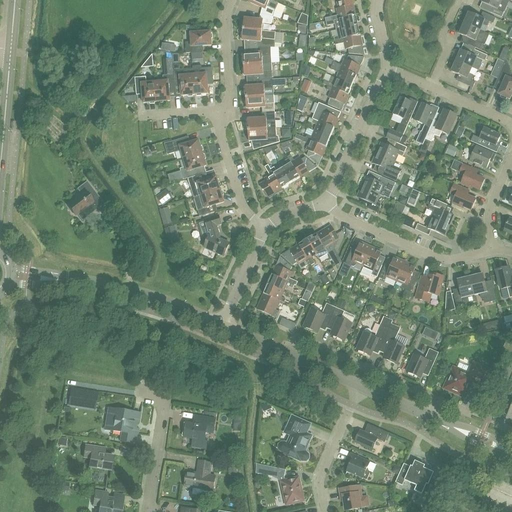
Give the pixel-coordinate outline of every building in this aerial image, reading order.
[(271,0),(249,0),(248,2),(262,8),(261,14),(273,17),(275,10),(278,3),(271,0)] [(352,0),(344,0),(337,1),(339,8),(336,9),(338,15),(325,18),(326,22),(356,15),(352,0)] [(509,1),(505,0),(482,0),(481,2),(493,7),(491,13),(502,17),(504,12),(501,10),(503,6),(500,4),(501,0),(505,0),(509,2),(509,1)] [(276,16),(285,20),(291,8),(283,4),(276,16)] [(483,12),(480,17),(466,11),(462,22),(480,30),(483,24),(487,26),(489,21),(493,23),(495,17),(483,12)] [(302,13),(297,23),(307,26),(308,16),(302,13)] [(244,18),(243,29),(262,31),(263,23),(271,24),(273,17),(261,14),(259,19),(244,18)] [(356,15),(326,22),(327,26),(335,24),(336,30),(341,29),(358,25),(356,15)] [(482,44),(484,45),(486,39),(477,36),(480,30),(462,22),(457,33),(471,39),(468,44),(479,49),(482,44)] [(336,30),(337,36),(334,37),(335,41),(360,35),(358,25),(341,29),(336,30)] [(258,47),(271,47),(275,47),(275,40),(275,37),(275,32),(262,31),(243,29),(242,40),(258,42),(258,47)] [(186,53),(201,52),(200,46),(211,45),(211,32),(191,33),(191,42),(185,42),(186,53)] [(278,33),(279,47),(274,48),(275,65),(284,65),(283,48),(288,48),(287,33),(278,33)] [(360,35),(334,41),(335,45),(344,43),(345,49),(348,49),(349,53),(364,55),(360,35)] [(271,55),(271,47),(258,47),(258,53),(243,54),(244,65),(271,63),(271,55)] [(509,51),(503,48),(501,54),(507,57),(509,51)] [(481,59),(485,61),(487,55),(475,50),(472,55),(460,50),(456,61),(472,68),(474,62),(478,64),(481,59)] [(364,57),(349,55),(347,60),(344,59),(342,65),(333,61),(331,65),(332,65),(356,76),(364,57)] [(497,79),(504,62),(498,60),(491,76),(497,79)] [(473,87),(475,82),(472,80),(474,75),(469,73),(472,68),(456,61),(451,71),(461,76),(459,81),(473,87)] [(503,82),(498,94),(501,95),(500,97),(506,100),(507,98),(510,99),(511,93),(511,79),(510,78),(510,76),(510,74),(510,71),(509,67),(509,66),(508,62),(505,61),(504,62),(497,79),(503,82)] [(180,63),(173,64),(173,69),(175,85),(180,85),(181,96),(195,95),(193,68),(185,69),(184,67),(180,63)] [(245,76),(259,75),(260,80),(272,79),(271,63),(244,65),(245,76)] [(202,68),(202,65),(192,66),(193,68),(195,95),(208,94),(207,83),(213,82),(212,67),(202,68)] [(356,76),(332,65),(330,69),(338,72),(336,78),(352,85),(356,76)] [(163,81),(155,82),(157,102),(170,101),(169,90),(175,89),(175,85),(174,74),(169,75),(163,75),(163,81)] [(143,103),(157,102),(155,82),(146,83),(146,77),(135,78),(136,93),(142,92),(143,103)] [(336,78),(332,77),(330,83),(324,80),(323,84),(328,86),(348,95),(352,85),(336,78)] [(245,86),(246,97),(274,95),(273,95),(272,79),(260,80),(260,85),(245,86)] [(307,94),(309,88),(302,85),(300,91),(307,94)] [(348,95),(328,86),(326,90),(331,91),(328,97),(330,98),(328,105),(341,110),(348,95)] [(262,107),(262,113),(275,112),(274,103),(274,95),(246,97),(247,108),(262,107)] [(396,109),(393,114),(403,119),(400,125),(399,124),(396,132),(403,135),(418,102),(412,99),(411,102),(401,97),(398,104),(396,103),(394,108),(396,109)] [(319,103),(312,119),(334,128),(341,112),(319,103)] [(422,103),(414,121),(424,125),(421,132),(420,132),(416,142),(422,145),(425,139),(427,135),(433,120),(439,108),(433,105),(432,108),(422,103)] [(427,135),(425,139),(431,142),(434,135),(439,137),(442,132),(448,135),(456,116),(444,110),(439,123),(433,120),(427,135)] [(247,119),(248,130),(276,128),(275,121),(275,112),(262,113),(262,118),(247,119)] [(314,131),(330,138),(334,128),(310,118),(308,121),(317,125),(314,131)] [(278,136),(276,136),(276,128),(248,130),(249,141),(264,140),(266,146),(280,142),(278,136)] [(496,145),(501,135),(495,132),(495,131),(490,129),(490,130),(484,128),(479,138),(473,135),(470,141),(496,152),(499,146),(496,145)] [(390,129),(386,137),(399,143),(403,135),(396,132),(390,129)] [(326,147),(330,138),(314,131),(312,136),(307,135),(306,138),(326,147)] [(181,150),(183,159),(203,153),(199,140),(188,143),(186,137),(172,141),(175,152),(181,150)] [(318,166),(326,147),(306,138),(304,142),(309,144),(306,150),(308,151),(306,155),(318,166)] [(403,157),(404,153),(407,147),(397,143),(394,148),(381,142),(376,153),(395,161),(397,155),(403,157)] [(469,161),(477,165),(486,169),(490,159),(493,161),(496,154),(473,144),(469,153),(471,157),(469,161)] [(198,175),(196,169),(206,166),(203,153),(183,159),(186,167),(180,169),(183,179),(214,170),(198,175)] [(396,181),(401,170),(392,166),(395,161),(376,153),(372,163),(385,169),(383,175),(396,181)] [(291,155),(287,157),(288,158),(300,178),(317,167),(305,157),(301,159),(300,157),(294,161),(291,155)] [(287,165),(282,168),(291,183),(300,178),(288,158),(285,160),(287,165)] [(454,160),(451,168),(459,172),(459,173),(464,176),(461,184),(472,189),(473,187),(480,190),(484,180),(472,174),(474,169),(454,160)] [(268,165),(265,167),(270,175),(264,179),(265,181),(260,184),(268,197),(282,188),(271,169),(268,165)] [(274,167),(271,169),(282,188),(291,183),(282,168),(277,171),(274,167)] [(183,179),(188,178),(193,197),(220,189),(216,177),(214,170),(183,179)] [(422,178),(423,171),(416,170),(415,177),(422,178)] [(361,187),(380,195),(383,188),(391,192),(395,183),(382,177),(379,182),(366,176),(361,187)] [(81,221),(103,204),(86,181),(76,189),(80,194),(66,205),(75,216),(76,215),(81,221)] [(471,210),(476,199),(463,194),(465,189),(454,184),(450,193),(456,195),(452,204),(463,208),(464,207),(471,210)] [(380,207),(381,205),(380,203),(377,202),(380,195),(361,187),(357,197),(370,203),(368,209),(378,213),(380,207)] [(167,189),(156,197),(163,206),(173,198),(167,189)] [(199,217),(204,215),(215,212),(214,205),(224,202),(220,189),(193,197),(199,217)] [(434,211),(431,217),(449,225),(454,215),(440,209),(443,204),(429,198),(426,203),(429,204),(428,207),(429,209),(434,211)] [(402,214),(402,213),(405,208),(405,207),(399,204),(395,205),(395,211),(395,212),(402,214)] [(173,223),(169,208),(159,210),(164,226),(173,223)] [(202,238),(205,240),(207,241),(204,248),(224,256),(229,243),(220,239),(216,225),(221,224),(219,216),(205,220),(205,221),(197,223),(202,237),(202,238)] [(412,220),(404,217),(402,221),(410,225),(412,220)] [(431,217),(426,228),(417,224),(415,230),(429,236),(431,230),(444,236),(449,225),(431,217)] [(316,234),(328,254),(335,249),(335,245),(333,241),(339,238),(331,225),(316,234)] [(316,254),(319,259),(328,254),(316,234),(307,239),(316,254)] [(311,257),(316,254),(307,239),(299,245),(311,266),(314,263),(311,257)] [(356,263),(363,266),(371,247),(360,243),(356,254),(350,252),(345,263),(353,267),(355,266),(356,263)] [(301,269),(307,266),(310,264),(311,266),(299,245),(281,255),(293,265),(297,263),(301,269)] [(373,270),(371,275),(377,277),(382,266),(376,263),(381,252),(371,247),(363,266),(373,270)] [(280,256),(272,275),(296,286),(298,282),(289,278),(292,272),(290,271),(292,267),(280,256)] [(336,259),(333,261),(338,270),(341,263),(338,257),(336,259)] [(387,276),(397,281),(405,262),(394,258),(390,269),(384,266),(379,278),(385,281),(387,276)] [(402,297),(409,300),(417,281),(410,278),(415,267),(405,262),(397,281),(403,283),(402,287),(404,289),(405,290),(402,297)] [(509,298),(511,297),(511,279),(509,267),(496,271),(501,290),(507,288),(509,298)] [(334,280),(337,274),(333,268),(328,270),(334,280)] [(322,275),(327,283),(332,279),(328,272),(322,275)] [(438,296),(443,277),(429,273),(425,288),(419,286),(415,299),(428,302),(431,294),(438,296)] [(484,299),(485,303),(496,300),(492,284),(485,286),(483,274),(470,277),(474,295),(475,295),(480,294),(481,298),(483,299),(484,299)] [(294,285),(272,275),(268,284),(284,291),(286,286),(293,288),(294,285)] [(476,302),(475,295),(474,295),(470,277),(457,280),(460,292),(453,293),(456,306),(476,302)] [(315,286),(310,281),(306,290),(312,293),(315,286)] [(284,291),(268,284),(264,294),(284,303),(286,299),(281,297),(284,291)] [(306,290),(302,299),(308,302),(312,293),(306,290)] [(451,292),(446,293),(445,307),(454,305),(451,292)] [(279,301),(284,303),(264,294),(257,310),(276,318),(279,312),(276,310),(279,301)] [(369,302),(376,304),(379,299),(372,296),(369,302)] [(306,301),(300,299),(298,305),(304,308),(306,301)] [(325,331),(327,328),(326,328),(335,307),(326,304),(322,314),(311,309),(304,327),(317,333),(319,328),(325,331)] [(332,331),(330,335),(344,341),(351,324),(341,319),(344,311),(335,307),(326,328),(327,328),(332,331)] [(393,320),(384,316),(375,337),(371,336),(372,333),(372,331),(370,330),(369,329),(366,329),(365,330),(357,350),(370,356),(372,352),(378,354),(379,352),(391,324),(393,320)] [(293,331),(296,325),(287,321),(281,319),(279,324),(284,327),(293,331)] [(400,328),(391,324),(379,352),(385,354),(383,358),(397,364),(404,347),(394,342),(400,328)] [(438,353),(429,349),(424,359),(414,355),(406,372),(420,378),(422,374),(428,376),(438,353)] [(483,386),(490,370),(476,364),(472,365),(468,374),(455,368),(452,370),(445,385),(446,389),(462,396),(466,395),(472,381),(483,386)] [(96,393),(70,388),(67,405),(81,407),(82,403),(93,406),(96,393)] [(268,412),(270,418),(281,414),(279,408),(268,412)] [(132,443),(132,439),(136,440),(138,429),(133,428),(134,422),(138,423),(140,413),(116,409),(114,418),(106,417),(104,429),(121,432),(119,441),(132,443)] [(186,422),(184,437),(192,439),(191,446),(206,449),(207,440),(205,440),(206,432),(213,434),(215,419),(203,417),(194,415),(193,424),(186,422)] [(311,424),(292,416),(287,426),(293,428),(282,453),(301,461),(301,460),(303,461),(305,461),(307,461),(309,459),(309,458),(309,455),(309,454),(307,452),(305,451),(312,436),(306,433),(311,424)] [(384,442),(389,433),(368,424),(364,433),(360,431),(355,442),(372,449),(377,439),(384,442)] [(110,470),(113,456),(97,453),(98,447),(85,445),(83,457),(90,458),(88,467),(110,470)] [(367,467),(370,462),(350,453),(347,461),(349,466),(347,471),(366,479),(369,472),(367,467)] [(213,491),(215,476),(209,475),(211,462),(198,461),(197,473),(186,471),(184,487),(213,491)] [(400,472),(395,482),(402,485),(405,480),(416,486),(414,491),(422,494),(424,489),(427,484),(433,472),(424,468),(420,466),(421,463),(415,461),(412,466),(411,466),(410,466),(404,464),(400,472)] [(285,470),(273,467),(260,464),(256,464),(256,474),(258,474),(271,477),(272,474),(284,477),(285,470)] [(286,505),(304,501),(299,477),(280,481),(286,505)] [(339,490),(341,498),(341,499),(342,499),(344,499),(346,511),(361,508),(361,507),(367,506),(368,504),(367,499),(365,497),(361,498),(359,486),(339,490)] [(120,511),(122,503),(111,502),(112,498),(106,497),(107,492),(95,491),(93,505),(99,506),(98,511),(120,511)]
